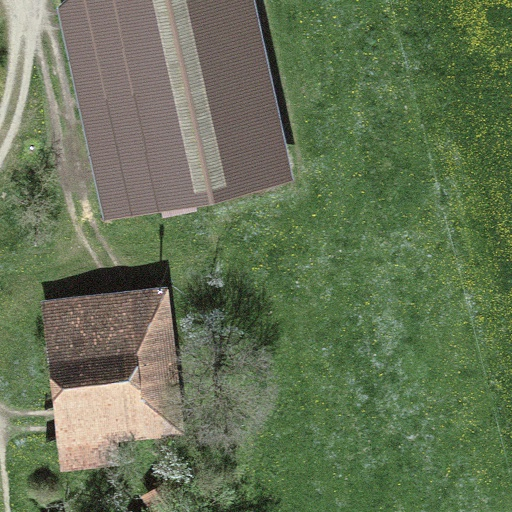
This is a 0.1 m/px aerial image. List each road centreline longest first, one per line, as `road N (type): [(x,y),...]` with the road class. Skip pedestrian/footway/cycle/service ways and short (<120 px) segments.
road 1 (track): [(24,0),(42,36),(83,219),(115,278)]
road 2 (track): [(0,138),(19,86),(23,0)]
